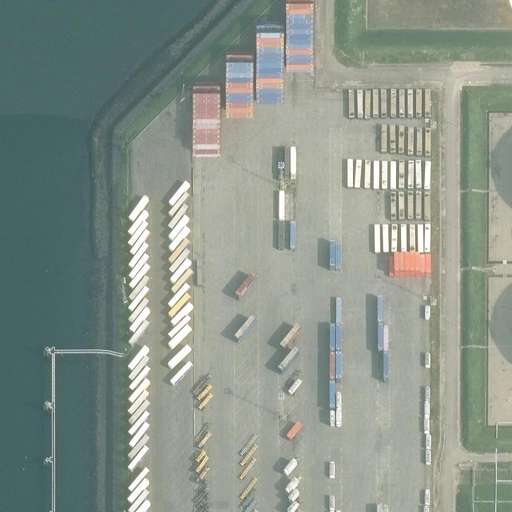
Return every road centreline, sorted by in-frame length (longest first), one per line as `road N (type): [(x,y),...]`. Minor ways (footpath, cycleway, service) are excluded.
road 1 (unknown): [(165,511),(164,205)]
road 2 (unknown): [(317,280),(316,511)]
road 3 (unknown): [(413,281),(409,511)]
road 4 (unknown): [(361,282),(356,511)]
road 5 (unknown): [(265,282),(264,511)]
road 6 (unknown): [(208,282),(207,511)]
road 7 (unknown): [(208,282),(209,114),(266,108)]
road 8 (unknown): [(365,107),(398,112),(415,141),(413,281)]
road 9 (unknown): [(365,107),(361,282)]
road 10 (unknown): [(266,108),(265,282)]
road 11 (unknown): [(319,107),(317,280)]
